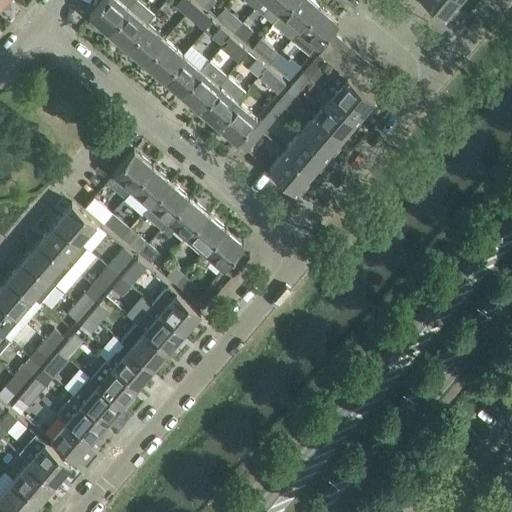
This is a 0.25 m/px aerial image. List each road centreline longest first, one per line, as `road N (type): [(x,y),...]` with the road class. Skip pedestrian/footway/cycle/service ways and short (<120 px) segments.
road 1 (secondary): [(511,217),(259,511)]
road 2 (residential): [(81,511),(287,269),(290,238)]
road 3 (secondary): [(334,511),(511,304)]
road 4 (residential): [(290,238),(322,213),(444,64)]
road 5 (residential): [(290,238),(129,100)]
road 6 (residential): [(129,100),(36,21)]
